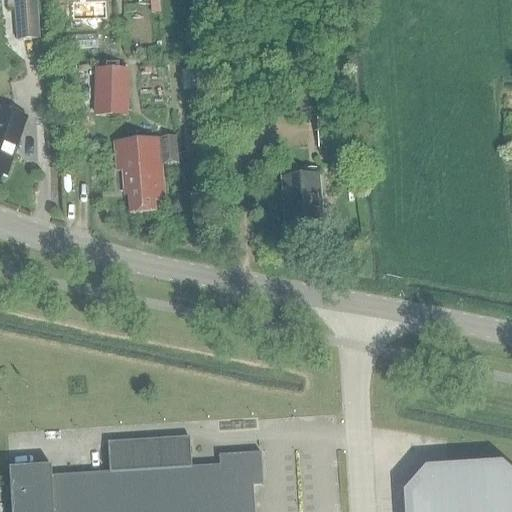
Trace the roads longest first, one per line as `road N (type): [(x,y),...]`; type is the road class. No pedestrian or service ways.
road 1 (secondary): [(365,305),(91,252),(0,223)]
road 2 (unclassified): [(361,511),(354,359),(365,305)]
road 3 (secondary): [(511,335),(365,305)]
